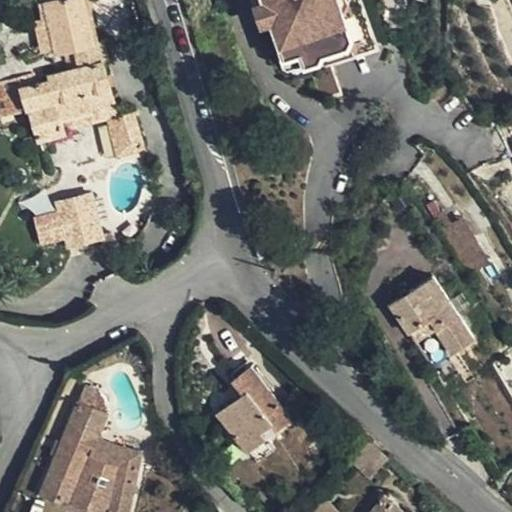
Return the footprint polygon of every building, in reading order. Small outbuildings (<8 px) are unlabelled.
[(106,116),(116,153),(144,145),(134,110),(119,114),(103,59),(109,57),(104,38),(98,39),(87,0),(45,0),(43,1),(56,50),(62,49),(67,67),(47,73),(49,78),(4,92),(10,112),(30,107),(40,137),(67,129),(67,127),(106,116)] [(351,23),(350,20),(343,0),(259,0),(265,14),(268,13),(278,42),(274,44),(287,77),(305,72),(308,80),(309,83),(331,76),(329,69),(358,60),(356,58),(358,50),(359,47),(351,23)] [(350,0),(343,0),(350,20),(355,18),(355,12),(350,0)] [(263,47),(274,44),(278,42),(268,13),(265,14),(253,19),(263,47)] [(362,27),(351,23),(359,47),(358,50),(367,51),(362,27)] [(362,66),(358,60),(329,69),(331,76),(362,66)] [(293,85),(308,80),(305,72),(287,77),(289,83),(293,85)] [(334,79),(314,86),(321,106),(334,111),(344,107),(334,79)] [(83,161),(50,169),(59,197),(91,189),(83,161)] [(102,231),(91,189),(59,197),(60,207),(38,213),(45,237),(67,232),(71,240),(102,231)] [(444,230),(451,226),(442,211),(433,217),(442,232),(444,230)] [(463,220),(451,226),(444,230),(469,272),(487,261),(463,220)] [(409,331),(411,330),(431,317),(437,327),(453,351),(475,338),(433,275),(390,303),(409,331)] [(418,340),(437,327),(431,317),(411,330),(418,340)] [(260,431),(274,420),(270,415),(281,405),(252,365),(233,379),(244,392),(218,412),(246,449),(265,435),(260,431)] [(91,511),(129,511),(149,453),(99,437),(113,395),(78,383),(41,496),(91,511)] [(290,416),(281,405),(270,415),(274,420),(278,425),(290,416)] [(265,435),(278,425),(274,420),(260,431),(265,435)] [(408,511),(386,494),(370,511),(408,511)]
